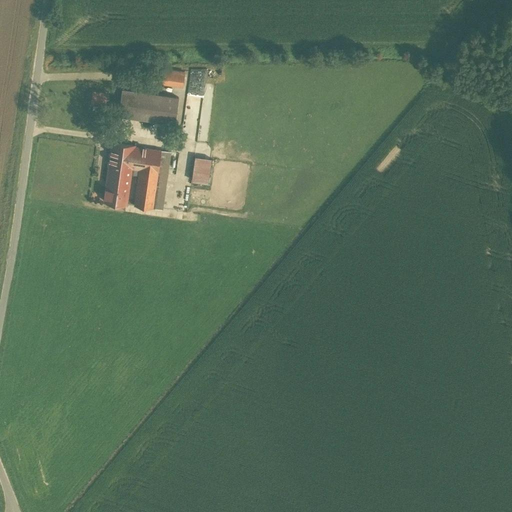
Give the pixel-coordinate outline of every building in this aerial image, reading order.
[(205,105),(206,69),(190,68),(189,105),(205,105)] [(157,70),(155,82),(182,86),(184,72),(172,70),(171,72),(157,70)] [(181,97),(121,88),(117,116),(177,125),(181,97)] [(109,93),(89,91),(86,109),(106,111),(109,93)] [(131,168),(134,169),(133,175),(139,176),(134,205),(162,209),(171,151),(111,142),(108,165),(109,165),(131,168)] [(213,159),(195,156),(191,183),(210,185),(213,159)] [(131,168),(109,165),(104,201),(126,204),(131,168)]
